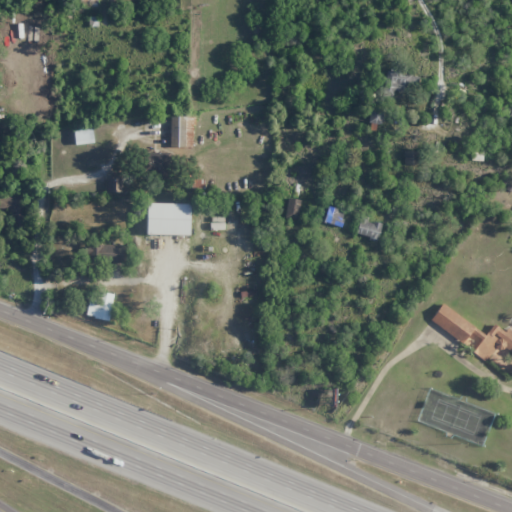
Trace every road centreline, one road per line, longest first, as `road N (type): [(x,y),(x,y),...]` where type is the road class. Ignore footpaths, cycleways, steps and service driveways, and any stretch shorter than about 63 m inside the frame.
road 1 (secondary): [(511,506),(0,309)]
road 2 (motorway): [(435,511),(85,342)]
road 3 (motorway): [(352,511),(0,371)]
road 4 (motorway): [(0,406),(260,511)]
road 5 (motorway): [(0,452),(112,511)]
